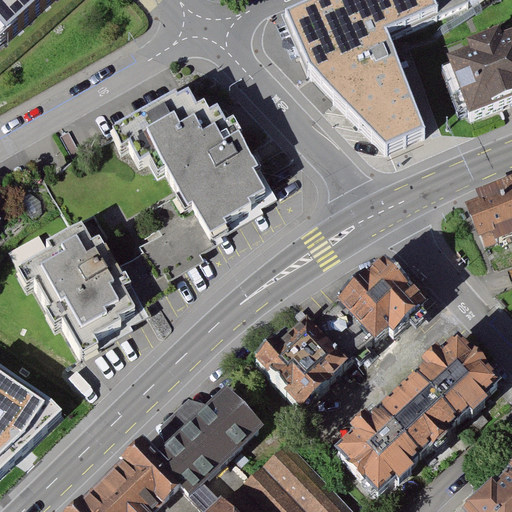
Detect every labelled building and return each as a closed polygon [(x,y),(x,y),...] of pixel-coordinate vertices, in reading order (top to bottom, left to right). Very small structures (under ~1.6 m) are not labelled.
[(0,0),(0,47),(52,0),(0,0)] [(324,0),(285,17),(311,81),(387,158),(427,143),(387,44),(489,0),(324,0)] [(511,41),(446,68),(469,124),(511,107),(511,41)] [(194,100),(143,129),(211,249),(232,237),(227,228),(251,214),(247,208),(264,199),(253,180),(259,177),(223,115),(213,120),(208,111),(202,114),(194,100)] [(477,206),(462,212),(476,246),(491,240),(494,249),(511,241),(511,185),(475,200),(477,206)] [(36,259),(15,271),(24,286),(33,281),(80,361),(103,348),(99,342),(122,329),(117,320),(134,310),(96,245),(91,247),(80,227),(64,236),(61,232),(31,250),(36,259)] [(385,265),(339,309),(382,353),(428,309),(385,265)] [(270,337),(249,357),(301,411),(351,363),(307,317),(277,345),(270,337)] [(459,340),(333,452),(377,502),(504,390),(459,340)] [(0,373),(0,481),(20,463),(63,421),(52,408),(0,373)] [(224,399),(148,472),(178,503),(186,511),(189,511),(264,441),(224,399)] [(351,511),(292,445),(228,502),(237,511),(351,511)] [(137,461),(83,511),(168,511),(178,503),(148,472),(137,461)] [(511,511),(511,463),(461,509),(463,511),(511,511)] [(237,511),(228,502),(223,497),(207,511),(237,511)]
